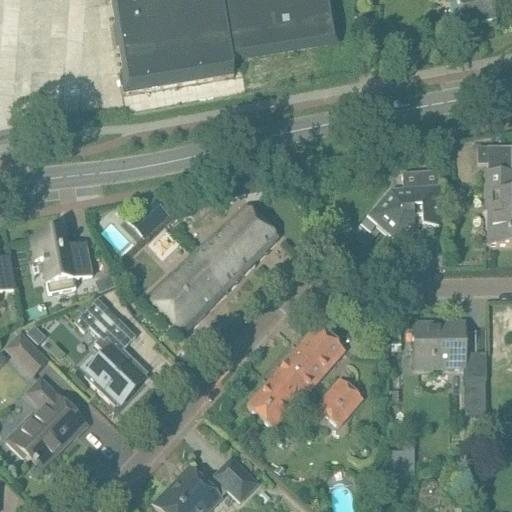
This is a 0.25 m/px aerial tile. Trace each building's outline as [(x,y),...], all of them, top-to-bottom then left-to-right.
[(108,0),(122,79),(125,96),(143,94),(233,79),(230,61),(336,43),(328,0),(108,0)] [(455,0),(458,9),(461,29),(495,23),(490,0),(455,0)] [(489,150),(477,150),(477,167),(488,167),(488,174),(487,174),(486,194),(486,207),(495,207),(495,228),(495,248),(511,248),(511,194),(511,174),(510,150),(489,150)] [(420,175),(421,191),(390,193),(366,220),(393,243),(414,242),(414,232),(443,231),(439,174),(420,175)] [(241,184),(219,188),(221,203),(244,199),(241,184)] [(144,302),(183,340),(277,242),(244,210),(144,302)] [(48,298),(75,292),(73,283),(92,279),(86,249),(71,252),(71,253),(66,254),(62,237),(31,244),(35,264),(41,262),(48,298)] [(0,295),(15,293),(9,262),(0,264),(0,295)] [(110,278),(94,285),(99,296),(112,290),(115,289),(110,278)] [(118,323),(117,325),(96,305),(74,328),(84,338),(89,332),(99,342),(94,347),(106,359),(84,381),(114,411),(122,403),(133,396),(139,385),(145,380),(144,379),(142,380),(140,378),(140,374),(141,373),(142,373),(143,372),(123,353),(135,341),(118,323)] [(462,329),(411,330),(411,374),(465,373),(465,420),(486,419),(486,360),(462,361),(462,329)] [(247,410),(262,423),(272,433),(292,410),(314,429),(324,418),(339,431),(362,403),(340,384),(313,414),(301,403),(343,354),(316,330),(247,410)] [(17,339),(4,351),(34,381),(47,367),(17,339)] [(74,442),(86,429),(42,387),(28,401),(42,415),(12,446),(8,441),(4,445),(21,462),(25,458),(35,468),(67,436),(74,442)] [(389,456),(389,483),(402,484),(413,479),(413,445),(401,445),(401,456),(389,456)] [(220,502),(227,495),(240,507),(258,489),(231,463),(213,481),(218,485),(210,493),(188,471),(152,508),(156,511),(212,511),(222,503),(220,502)] [(271,500),(264,494),(258,500),(265,506),(271,500)]
